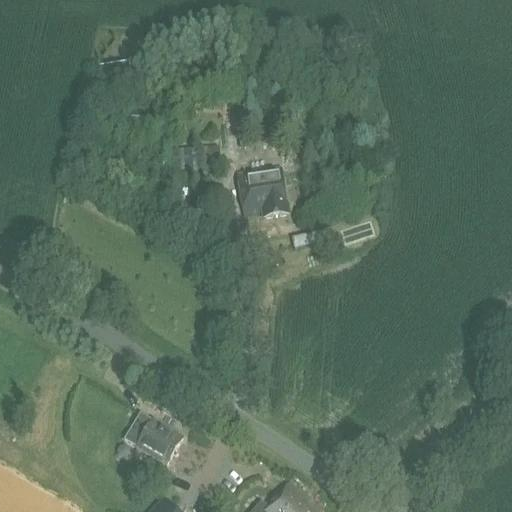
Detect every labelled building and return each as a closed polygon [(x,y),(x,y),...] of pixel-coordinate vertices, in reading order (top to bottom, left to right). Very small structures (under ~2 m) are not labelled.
[(222,169),(221,148),(168,153),(170,174),(222,169)] [(281,172),(238,178),(244,217),(263,214),(264,220),(287,217),(281,172)] [(104,381),(66,419),(76,429),(71,434),(90,452),(98,444),(108,454),(133,428),(118,414),(128,404),(104,381)] [(162,415),(149,434),(179,454),(192,435),(162,415)] [(319,511),(289,486),(266,511),(319,511)]
